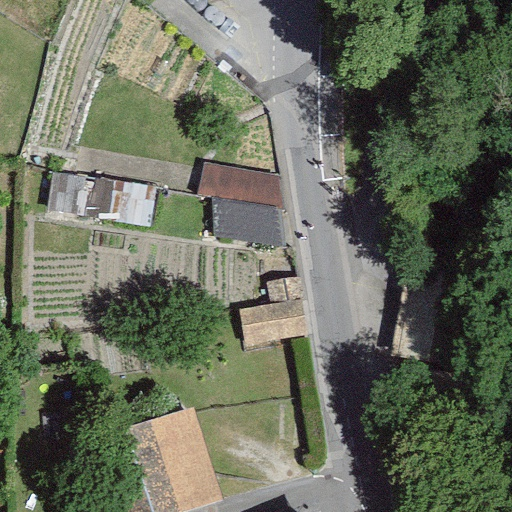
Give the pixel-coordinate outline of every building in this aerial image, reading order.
[(210,243),(278,250),(275,180),(198,170),(194,202),(212,205),(210,243)] [(154,238),(161,196),(54,179),(47,221),(154,238)] [(456,271),(400,260),(382,362),(408,367),(400,406),(492,422),(506,511),(511,511),(511,396),(511,390),(438,377),(456,271)] [(300,309),(233,320),(238,350),(305,340),(300,309)] [(190,415),(84,450),(104,511),(184,511),(219,500),(190,415)]
